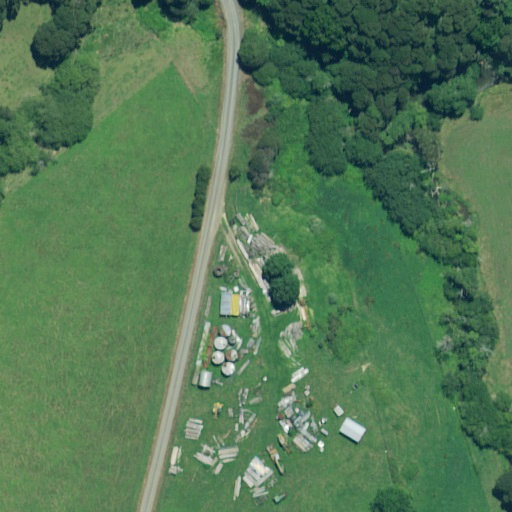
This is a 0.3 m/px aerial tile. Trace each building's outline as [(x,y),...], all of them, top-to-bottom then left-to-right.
[(279,288),(271,299),(288,310),(296,299),(279,288)] [(232,295),(232,292),(221,291),(220,316),(242,317),(242,313),(251,313),(252,293),(237,292),(237,295),(232,295)] [(223,323),(219,335),(230,338),(234,327),(223,323)] [(230,340),(218,336),(214,348),(227,352),(230,340)] [(226,352),(211,351),(210,364),(225,366),(226,352)] [(229,360),(222,371),(232,378),(239,367),(229,360)] [(214,372),(201,370),(199,386),(211,388),(214,372)] [(370,431),(348,418),(340,432),(362,445),(370,431)]
